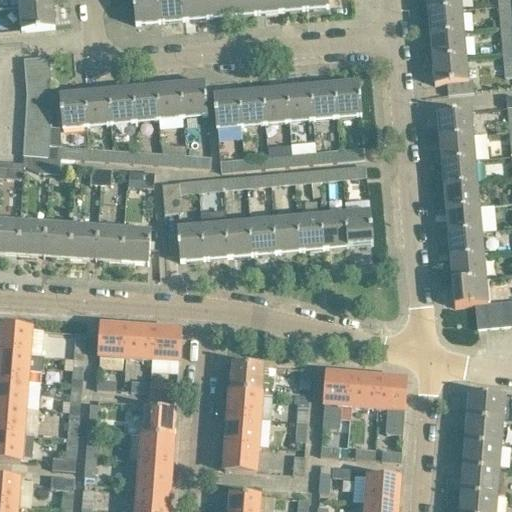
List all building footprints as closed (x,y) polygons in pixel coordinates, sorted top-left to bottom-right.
[(18,0),(19,9),(53,6),(51,0),(18,0)] [(158,0),(122,0),(122,1),(129,0),(133,0),(136,28),(161,25),(158,0)] [(158,0),(161,25),(184,23),(182,0),(158,0)] [(182,0),(184,23),(208,21),(206,0),(182,0)] [(206,0),(208,21),(232,19),(230,0),(206,0)] [(230,0),(232,19),(256,17),(254,0),(230,0)] [(254,0),(256,17),(280,15),(278,0),(254,0)] [(278,0),(280,15),(303,13),(302,0),(278,0)] [(327,0),(302,0),(303,13),(328,10),(327,0)] [(426,0),(428,15),(461,12),(460,0),(426,0)] [(498,0),(499,9),(509,8),(508,0),(498,0)] [(19,9),(22,34),(55,31),(53,6),(19,9)] [(501,32),(511,32),(509,8),(499,9),(501,32)] [(430,39),(464,36),(461,12),(428,15),(430,39)] [(504,56),(511,55),(511,39),(511,32),(501,32),(504,56)] [(433,63),(466,60),(464,36),(430,39),(433,63)] [(473,84),(468,85),(466,60),(433,63),(435,88),(447,87),(448,99),(474,96),(473,84)] [(24,63),(25,75),(49,73),(49,61),(24,63)] [(25,75),(26,87),(50,85),(49,73),(25,75)] [(51,99),(51,94),(50,85),(26,87),(27,100),(51,101),(51,99)] [(337,121),(360,119),(361,119),(358,85),(334,88),(337,121)] [(180,88),(183,121),(207,119),(204,86),(180,88)] [(159,123),(183,121),(180,88),(156,90),(159,123)] [(313,123),(337,121),(334,88),(310,90),(313,123)] [(135,125),(159,123),(156,90),(132,92),(135,125)] [(289,125),(313,123),(310,90),(286,92),(289,125)] [(111,127),(135,125),(132,92),(108,94),(111,127)] [(265,128),(289,125),(286,92),(262,94),(265,128)] [(87,130),(111,127),(108,94),(84,96),(87,130)] [(241,130),(265,128),(262,94),(238,97),(241,130)] [(63,132),(87,130),(84,96),(60,99),(63,132)] [(217,132),(241,130),(238,97),(214,99),(217,132)] [(51,113),(51,108),(51,101),(27,100),(26,111),(51,113)] [(50,125),(50,119),(51,113),(26,111),(25,123),(50,125)] [(473,137),(473,135),(471,115),(438,118),(440,142),(473,137)] [(49,131),(49,130),(50,125),(25,123),(24,135),(49,137),(49,131)] [(49,140),(48,149),(61,150),(60,131),(49,131),(49,137),(49,140)] [(48,149),(49,140),(49,137),(24,135),(24,147),(48,149)] [(475,163),(475,162),(489,161),(486,136),(473,137),(440,142),(442,166),(475,163)] [(138,158),(129,157),(126,145),(114,146),(115,156),(114,156),(113,165),(137,167),(138,158)] [(47,161),(48,151),(48,149),(24,147),(23,159),(47,161)] [(56,161),(56,152),(48,151),(47,161),(51,161),(56,161)] [(89,154),(63,152),(56,152),(56,161),(60,162),(89,164),(89,154)] [(341,165),(365,162),(365,153),(340,155),(341,165)] [(113,165),(114,156),(89,154),(89,164),(113,165)] [(317,167),(341,165),(340,155),(316,157),(317,167)] [(293,169),(317,167),(316,157),(292,159),(293,169)] [(161,169),(162,159),(138,158),(137,167),(161,169)] [(51,161),(47,161),(23,159),(23,167),(22,167),(22,168),(38,176),(50,177),(51,161)] [(186,171),(186,161),(162,159),(161,169),(186,171)] [(269,171),(293,169),(292,159),(268,161),(269,171)] [(60,162),(56,161),(51,161),(50,177),(59,178),(60,162)] [(186,161),(186,171),(211,173),(211,163),(186,161)] [(245,173),(269,171),(268,161),(244,164),(245,173)] [(444,190),(477,187),(475,163),(442,166),(444,190)] [(221,176),(245,173),(244,164),(220,166),(221,176)] [(22,168),(22,167),(0,165),(0,181),(21,183),(22,168)] [(343,183),(367,181),(366,171),(343,173),(343,183)] [(101,189),(102,173),(92,172),(91,188),(101,189)] [(112,174),(102,173),(101,189),(111,190),(112,174)] [(319,185),(343,183),(343,173),(318,175),(319,185)] [(133,191),(152,193),(154,177),(134,175),(133,191)] [(320,206),(319,185),(318,175),(294,177),(295,187),(305,186),(305,191),(313,190),(314,207),(320,206)] [(270,189),(295,187),(294,177),(269,180),(270,189)] [(247,191),(270,189),(269,180),(246,182),(247,191)] [(223,194),(247,191),(246,182),(222,184),(223,194)] [(199,196),(223,194),(222,184),(198,186),(199,196)] [(180,197),(199,196),(198,186),(163,189),(166,217),(182,215),(180,197)] [(446,214),(479,211),(477,187),(444,190),(446,214)] [(348,250),(346,217),(345,204),(321,207),(322,219),(324,252),(348,250)] [(448,238),(481,235),(479,211),(446,214),(448,238)] [(346,217),(348,250),(373,248),(370,215),(346,217)] [(300,254),(324,252),(322,219),(298,221),(300,254)] [(277,256),(300,254),(298,221),(273,223),(277,256)] [(0,256),(18,258),(20,224),(0,222),(0,256)] [(253,259),(277,256),(273,223),(250,225),(253,259)] [(44,260),(46,226),(20,224),(18,258),(44,260)] [(229,261),(253,259),(250,225),(226,227),(229,261)] [(70,262),(72,228),(46,226),(44,260),(70,262)] [(205,263),(229,261),(226,227),(202,229),(205,263)] [(96,263),(98,229),(72,228),(70,262),(96,263)] [(122,265),(124,231),(98,229),(96,263),(122,265)] [(180,265),(205,263),(202,229),(177,231),(180,265)] [(124,231),(122,265),(148,267),(151,233),(124,231)] [(451,262),(484,259),(481,235),(448,238),(451,262)] [(453,286),(486,283),(484,259),(451,262),(453,286)] [(488,307),(486,283),(453,286),(455,310),(475,308),(487,307),(488,307)] [(511,329),(511,312),(511,305),(499,306),(502,331),(511,329)] [(502,331),(499,306),(488,307),(487,307),(490,332),(502,331)] [(490,332),(487,307),(475,308),(478,333),(490,332)] [(126,362),(128,331),(101,329),(99,360),(126,362)] [(0,330),(0,335),(0,356),(29,358),(30,352),(31,333),(0,330)] [(152,364),(154,333),(128,331),(126,362),(152,364)] [(179,365),(181,335),(154,333),(152,364),(179,365)] [(84,357),(86,337),(76,337),(74,356),(84,357)] [(0,356),(0,383),(27,386),(27,385),(28,373),(42,374),(43,375),(44,361),(45,359),(42,359),(29,358),(0,356)] [(233,368),(231,393),(274,396),(276,371),(263,370),(233,368)] [(72,389),(82,390),(83,372),(73,371),(72,389)] [(309,393),(311,373),(301,373),(300,392),(309,393)] [(351,411),(353,380),(327,378),(322,431),(340,432),(341,410),(351,411)] [(377,413),(380,382),(353,380),(351,411),(377,413)] [(385,437),(403,439),(407,384),(380,382),(377,413),(387,414),(385,437)] [(0,409),(24,412),(27,386),(0,383),(0,409)] [(117,384),(97,383),(96,393),(116,394),(117,384)] [(150,401),(151,387),(131,385),(131,395),(147,396),(150,401)] [(150,401),(176,402),(177,402),(178,387),(151,386),(151,387),(150,401)] [(80,410),(82,390),(72,389),(70,409),(80,410)] [(231,395),(229,421),(260,423),(272,424),(274,396),(231,393),(231,395)] [(502,425),(504,399),(469,396),(468,422),(502,425)] [(297,425),(307,426),(308,408),(298,407),(297,425)] [(97,436),(98,428),(99,409),(89,408),(88,427),(87,435),(97,436)] [(0,436),(22,438),(22,437),(34,438),(37,438),(39,413),(38,413),(24,412),(0,409),(0,436)] [(175,414),(155,413),(143,412),(142,439),(173,441),(175,414)] [(229,421),(227,447),(258,449),(260,423),(229,421)] [(501,450),(502,425),(468,422),(466,447),(501,450)] [(68,441),(78,442),(79,425),(69,424),(68,441)] [(305,446),(307,426),(297,425),(295,445),(305,446)] [(97,443),(97,436),(87,435),(85,461),(95,461),(97,443)] [(0,436),(0,463),(10,464),(20,465),(20,462),(32,463),(34,438),(22,437),(22,438),(0,436)] [(171,467),(173,441),(142,439),(140,465),(171,467)] [(76,463),(78,442),(68,441),(66,462),(76,463)] [(227,447),(225,474),(245,476),(256,477),(258,449),(227,447)] [(499,475),(501,450),(466,447),(464,472),(499,475)] [(321,450),(320,460),(339,461),(340,451),(321,450)] [(352,453),(351,462),(374,464),(375,455),(352,453)] [(401,466),(402,456),(382,455),(382,465),(401,466)] [(294,460),(293,479),(303,480),(304,461),(294,460)] [(94,482),(95,461),(85,461),(84,481),(94,482)] [(169,494),(171,467),(140,465),(138,491),(169,494)] [(497,499),(499,475),(464,472),(462,497),(497,499)] [(321,476),(320,496),(330,496),(331,477),(321,476)] [(366,505),(366,507),(397,509),(399,482),(379,481),(373,480),(368,480),(366,505)] [(19,483),(8,482),(0,481),(0,508),(17,509),(19,483)] [(167,511),(169,494),(138,491),(136,511),(167,511)] [(81,511),(91,511),(93,495),(83,495),(81,511)] [(62,511),(72,511),(73,496),(63,496),(62,511)] [(495,511),(497,499),(462,497),(460,511),(495,511)] [(259,511),(260,500),(250,499),(230,498),(228,511),(259,511)] [(298,503),(297,511),(307,511),(308,503),(298,503)]
